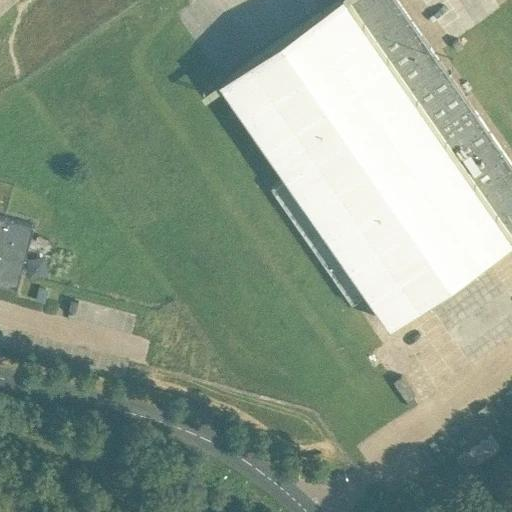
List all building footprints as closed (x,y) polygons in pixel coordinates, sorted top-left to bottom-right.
[(369,291),(390,322),(511,236),(511,164),(511,165),(511,164),(511,163),(439,59),(439,60),(397,0),(340,0),(223,81),(288,174),(271,186),(352,302),(369,291)] [(34,224),(0,214),(0,283),(17,288),(34,224)] [(36,299),(43,301),(46,288),(39,286),(36,299)] [(374,332),(358,309),(348,317),(364,340),(374,332)] [(382,366),(373,352),(365,357),(375,370),(382,366)] [(500,447),(491,434),(456,457),(466,470),(500,447)] [(1,492),(10,511),(55,511),(38,475),(1,492)]
